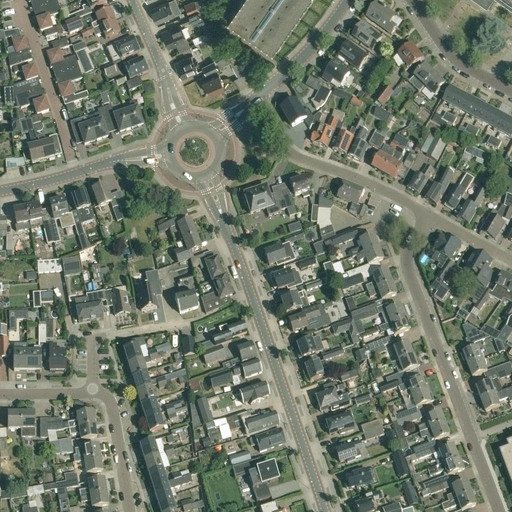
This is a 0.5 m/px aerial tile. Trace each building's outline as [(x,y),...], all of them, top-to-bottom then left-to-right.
[(29,0),(33,10),(57,2),(56,0),(29,0)] [(92,9),(104,4),(107,3),(105,0),(85,0),(88,4),(82,7),(84,11),(68,17),(70,23),(78,19),(94,13),(92,9)] [(156,22),(180,12),(175,0),(171,0),(151,9),(156,22)] [(193,0),(194,0),(184,4),(188,14),(198,10),(197,7),(200,6),(197,0),(193,0)] [(241,0),(227,21),(246,34),(253,39),(272,52),(308,0),(241,0)] [(511,0),(478,0),(488,6),(491,0),(497,0),(511,10),(511,0)] [(57,2),(33,10),(40,32),(44,31),(46,37),(57,34),(55,27),(52,28),(48,17),(61,13),(57,2)] [(391,34),(396,27),(392,24),(395,19),(388,14),(389,12),(385,10),(386,8),(378,2),(367,17),(391,34)] [(110,11),(110,10),(95,16),(98,22),(91,25),(92,28),(80,33),(82,36),(115,22),(112,16),(113,16),(114,15),(112,11),(111,11),(110,11)] [(188,15),(179,19),(182,26),(190,23),(191,26),(197,23),(199,24),(205,33),(192,39),(195,44),(214,35),(203,19),(204,19),(198,10),(188,14),(187,14),(188,15)] [(78,19),(70,23),(65,25),(69,35),(82,30),(78,19)] [(120,33),(115,22),(82,36),(83,39),(94,34),(95,37),(103,33),(105,39),(120,33)] [(353,37),(372,51),(382,37),(363,23),(353,37)] [(180,25),(161,33),(168,49),(177,46),(179,52),(190,47),(187,41),(180,25)] [(12,66),(24,63),(32,60),(28,49),(29,48),(27,41),(26,42),(24,38),(21,39),(19,36),(16,36),(15,30),(4,32),(5,38),(10,37),(12,42),(13,42),(16,52),(7,55),(10,67),(12,66)] [(120,60),(139,52),(132,37),(114,45),(120,60)] [(65,38),(51,43),(54,51),(47,53),(55,76),(79,68),(75,56),(62,60),(59,50),(68,47),(65,38)] [(75,54),(86,49),(83,43),(72,48),(75,54)] [(359,70),(368,57),(349,43),(341,54),(348,59),(346,61),(359,70)] [(405,71),(422,59),(412,45),(405,51),(406,52),(401,55),(406,62),(401,66),(405,71)] [(99,46),(88,48),(90,61),(95,60),(95,56),(100,55),(99,46)] [(75,54),(78,61),(87,57),(84,50),(75,54)] [(232,61),(240,58),(236,50),(229,54),(232,61)] [(181,79),(198,72),(191,56),(174,64),(181,79)] [(130,80),(148,72),(142,58),(124,66),(130,80)] [(206,75),(218,69),(214,61),(201,67),(206,75)] [(26,69),(24,63),(12,66),(15,73),(22,71),(26,82),(13,86),(15,98),(17,97),(41,89),(34,67),(26,69)] [(350,73),(335,63),(324,79),(337,89),(341,84),(341,85),(350,73)] [(93,72),(90,65),(82,69),(84,75),(93,72)] [(420,70),(415,76),(409,83),(419,92),(426,86),(425,86),(435,75),(426,67),(422,72),(420,70)] [(62,98),(74,94),(70,83),(82,79),(79,68),(55,76),(62,98)] [(208,94),(224,87),(218,74),(202,81),(208,94)] [(444,85),(435,75),(425,86),(426,86),(435,96),(440,90),(439,89),(444,85)] [(117,86),(126,82),(124,77),(115,80),(117,86)] [(143,85),(139,77),(125,83),(129,91),(143,85)] [(399,86),(404,90),(410,84),(405,80),(399,86)] [(325,105),(331,92),(322,87),(316,100),(312,102),(317,110),(325,105)] [(385,87),(375,101),(382,106),(393,93),(385,87)] [(453,111),(463,94),(451,88),(443,103),(449,106),(448,108),(453,111)] [(41,89),(17,97),(20,108),(33,104),(36,115),(31,117),(32,119),(33,125),(44,122),(41,114),(48,111),(41,89)] [(72,103),(89,98),(87,92),(70,97),(72,103)] [(466,116),(474,100),(463,94),(453,111),(458,114),(459,112),(466,116)] [(357,96),(351,102),(360,110),(365,104),(357,96)] [(476,123),(485,106),(474,100),(466,116),(471,119),(470,120),(476,123)] [(125,112),(131,130),(143,126),(134,101),(129,103),(132,110),(125,112)] [(297,101),(282,110),(293,127),(307,119),(312,115),(309,110),(303,113),(297,101)] [(115,121),(120,134),(131,130),(125,112),(114,116),(111,105),(104,107),(109,123),(115,121)] [(488,128),(496,112),(485,106),(476,123),(481,126),(482,124),(488,128)] [(96,142),(108,138),(104,125),(109,123),(104,107),(97,110),(99,113),(94,115),(96,122),(90,124),(96,142)] [(335,111),(331,119),(339,123),(342,124),(345,116),(338,112),(335,111)] [(498,135),(507,119),(496,112),(488,128),(493,131),(492,132),(498,135)] [(390,115),(386,113),(382,120),(387,122),(390,115)] [(448,123),(452,116),(446,113),(443,120),(448,123)] [(457,119),(452,116),(448,123),(453,126),(457,119)] [(37,137),(36,137),(32,119),(19,122),(22,134),(29,133),(31,139),(33,141),(34,145),(28,147),(32,163),(43,160),(37,137)] [(81,119),(70,123),(74,137),(81,134),(85,146),(96,142),(90,124),(83,126),(81,119)] [(318,127),(312,142),(328,149),(334,133),(335,133),(339,123),(331,119),(328,127),(327,129),(319,126),(318,127)] [(511,121),(507,119),(498,135),(503,138),(504,136),(511,140),(511,136),(511,121)] [(352,128),(349,137),(340,134),(333,150),(347,156),(354,140),(355,140),(360,132),(360,131),(364,123),(358,120),(354,129),(352,128)] [(465,132),(470,135),(474,128),(469,125),(465,132)] [(479,131),(474,128),(470,135),(476,138),(479,131)] [(362,144),(368,133),(361,130),(349,156),(360,162),(368,147),(362,144)] [(375,147),(381,136),(375,133),(369,144),(375,147)] [(437,162),(446,144),(435,139),(436,137),(430,133),(421,152),(427,155),(426,156),(437,162)] [(42,136),(37,137),(43,160),(55,158),(53,149),(60,147),(57,135),(49,137),(50,141),(44,143),(42,136)] [(394,142),(393,143),(406,150),(410,142),(398,135),(394,142)] [(381,136),(375,147),(380,150),(386,139),(381,136)] [(493,147),(497,140),(491,137),(487,144),(493,147)] [(497,140),(493,147),(498,150),(502,142),(497,140)] [(393,143),(390,148),(396,151),(403,155),(406,150),(393,143)] [(380,153),(372,167),(383,174),(388,166),(391,159),(394,155),(396,151),(390,148),(389,150),(384,148),(381,154),(380,153)] [(388,166),(383,174),(395,180),(403,166),(398,163),(403,155),(396,151),(395,152),(394,155),(391,159),(388,166)] [(405,160),(412,164),(416,156),(410,153),(405,160)] [(16,169),(16,168),(15,159),(6,159),(7,168),(6,168),(6,170),(16,169)] [(419,195),(434,170),(427,165),(420,177),(415,174),(407,188),(419,195)] [(445,192),(454,174),(447,170),(438,187),(434,185),(425,199),(437,206),(445,192)] [(455,210),(465,192),(466,193),(474,180),(467,175),(459,189),(455,186),(445,204),(446,204),(445,207),(453,212),(454,209),(455,210)] [(303,198),(309,197),(308,192),(303,178),(290,182),(294,196),(302,194),(303,198)] [(342,182),(336,198),(352,204),(357,206),(357,205),(363,190),(342,182)] [(98,206),(104,204),(112,202),(106,185),(92,189),(98,206)] [(283,210),(280,201),(276,202),(274,194),(268,196),(265,187),(263,188),(257,190),(243,195),(243,197),(242,198),(244,204),(246,203),(249,215),(265,210),(268,217),(280,213),(279,211),(283,210)] [(482,199),(485,192),(480,189),(476,196),(471,205),(466,202),(457,218),(469,224),(483,199),(482,199)] [(289,217),(295,215),(287,190),(280,192),(289,217)] [(81,224),(81,225),(94,221),(90,207),(89,207),(84,192),(72,196),(79,218),(78,218),(80,224),(81,224)] [(507,225),(511,213),(511,194),(510,194),(505,206),(507,207),(503,217),(501,221),(490,215),(481,232),(496,240),(505,224),(507,225)] [(330,210),(333,205),(319,196),(318,203),(330,210)] [(55,221),(68,217),(63,199),(49,202),(55,221)] [(318,207),(317,215),(330,216),(330,210),(318,203),(318,207)] [(352,204),(349,213),(356,217),(356,216),(363,218),(364,214),(367,208),(360,205),(359,206),(357,205),(357,206),(352,204)] [(35,222),(42,220),(38,205),(25,208),(30,225),(35,224),(35,222)] [(119,206),(112,208),(117,221),(122,219),(120,211),(119,206)] [(30,225),(25,208),(13,211),(16,226),(23,224),(24,226),(30,225)] [(188,214),(186,209),(175,213),(177,218),(188,214)] [(317,215),(316,223),(316,226),(318,226),(329,222),(330,216),(317,215)] [(189,239),(196,236),(191,221),(182,224),(180,218),(159,226),(161,233),(175,227),(178,233),(181,242),(189,239)] [(329,222),(318,226),(319,230),(331,226),(329,222)] [(80,224),(75,225),(78,237),(84,236),(81,225),(81,224),(80,224)] [(321,236),(333,232),(331,226),(319,230),(321,236)] [(54,244),(60,243),(56,227),(50,228),(54,243),(54,244)] [(111,240),(107,227),(101,229),(106,241),(111,240)] [(54,243),(50,228),(44,230),(47,245),(54,243)] [(358,238),(355,230),(335,237),(323,242),(326,251),(358,238)] [(333,232),(321,236),(323,242),(335,237),(333,232)] [(289,245),(304,239),(302,233),(283,239),(285,245),(286,246),(289,245)] [(352,258),(355,256),(379,248),(374,235),(358,241),(361,248),(349,252),(352,258)] [(442,236),(435,248),(438,250),(437,252),(444,257),(450,260),(460,243),(447,235),(445,238),(442,236)] [(201,248),(196,236),(189,239),(181,242),(183,248),(174,252),(178,264),(190,259),(193,258),(190,252),(201,248)] [(268,266),(275,263),(277,267),(295,261),(289,245),(286,246),(285,245),(264,253),(268,266)] [(376,262),(383,259),(379,248),(355,256),(357,262),(365,259),(368,265),(376,262)] [(467,268),(466,271),(473,275),(470,280),(478,284),(487,290),(487,289),(486,288),(489,283),(494,275),(487,271),(492,262),(476,253),(475,255),(474,254),(466,267),(467,268)] [(206,268),(210,282),(224,277),(224,276),(223,277),(216,258),(206,262),(203,254),(193,258),(190,259),(192,268),(200,266),(201,270),(206,268)] [(63,274),(80,271),(78,258),(62,261),(63,274)] [(301,270),(316,265),(313,258),(298,263),(301,270)] [(330,262),(322,265),(326,278),(335,275),(330,262)] [(452,270),(455,265),(449,262),(444,269),(437,278),(443,282),(452,270)] [(102,281),(100,265),(91,267),(94,283),(102,281)] [(346,273),(337,277),(339,282),(348,279),(363,274),(360,268),(346,273)] [(277,290),(286,287),(287,289),(301,285),(297,273),(295,274),(294,270),(288,272),(288,271),(272,277),(273,279),(270,280),(274,289),(276,288),(277,290)] [(460,275),(452,270),(443,282),(449,287),(451,288),(460,275)] [(377,288),(391,283),(387,271),(372,276),(374,283),(365,286),(367,292),(377,288)] [(136,290),(139,312),(155,309),(153,298),(160,297),(156,273),(150,274),(146,274),(144,275),(146,288),(136,290)] [(365,279),(363,274),(348,279),(339,282),(338,283),(341,292),(364,283),(363,282),(365,279)] [(487,290),(484,295),(489,298),(490,297),(502,303),(504,299),(511,283),(511,278),(503,274),(496,286),(497,286),(492,293),(487,289),(487,290)] [(180,314),(198,308),(193,292),(198,290),(195,277),(178,282),(180,289),(178,290),(180,295),(175,297),(180,314)] [(224,277),(210,282),(211,282),(215,293),(200,299),(206,314),(223,306),(220,300),(231,295),(224,277)] [(324,285),(322,279),(305,286),(307,291),(324,285)] [(43,289),(54,289),(54,281),(43,282),(43,289)] [(381,300),(396,295),(391,283),(377,288),(367,292),(369,298),(373,297),(372,296),(378,294),(381,300)] [(470,295),(479,301),(480,300),(484,295),(487,290),(478,284),(470,295)] [(115,316),(130,314),(126,293),(113,296),(112,291),(104,292),(105,299),(111,297),(115,316)] [(33,309),(40,308),(39,292),(32,293),(33,309)] [(91,321),(103,318),(98,292),(85,295),(87,305),(91,321)] [(286,313),(300,308),(302,312),(310,309),(304,292),(281,300),(286,313)] [(350,300),(352,309),(368,304),(365,296),(350,300)] [(91,321),(87,305),(82,306),(81,300),(74,301),(78,323),(91,321)] [(479,301),(474,309),(479,312),(480,312),(485,303),(480,300),(479,301)] [(362,314),(376,309),(374,303),(350,312),(352,318),(362,314)] [(511,305),(506,314),(502,320),(508,324),(511,318),(511,316),(511,305)] [(302,316),(288,321),(292,333),(307,328),(305,323),(324,316),(320,306),(300,313),(302,316)] [(378,328),(386,325),(405,318),(403,313),(405,312),(403,306),(400,307),(400,306),(385,312),(387,318),(385,319),(384,318),(375,321),(378,328)] [(362,314),(364,320),(378,314),(376,309),(362,314)] [(380,334),(392,330),(394,336),(409,331),(405,318),(386,325),(378,328),(380,334)] [(334,334),(348,329),(350,336),(357,333),(353,320),(332,327),(334,334)] [(213,340),(216,347),(232,341),(231,339),(247,333),(246,331),(247,330),(246,326),(244,326),(243,322),(227,328),(226,326),(219,329),(221,335),(212,338),(213,340)] [(507,326),(504,330),(498,339),(505,344),(511,335),(509,333),(511,330),(507,326)] [(360,341),(379,334),(377,329),(364,334),(359,336),(358,336),(360,341)] [(494,330),(490,337),(497,341),(501,334),(494,330)] [(469,339),(471,345),(485,340),(483,334),(469,339)] [(388,338),(381,341),(383,346),(396,341),(394,336),(388,338)] [(299,360),(323,351),(318,337),(297,345),(299,351),(296,352),(299,360)] [(155,350),(141,354),(139,348),(146,346),(143,338),(131,341),(133,347),(123,350),(127,364),(156,355),(155,350)] [(0,358),(8,358),(7,339),(0,339),(0,358)] [(183,340),(184,356),(195,355),(195,349),(192,349),(191,339),(183,340)] [(213,340),(198,345),(201,352),(216,347),(213,340)] [(370,351),(383,346),(381,341),(367,346),(370,351)] [(232,366),(256,358),(251,342),(237,347),(240,358),(231,362),(232,366)] [(396,361),(402,359),(412,355),(407,343),(393,348),(395,355),(394,355),(396,361)] [(65,372),(66,352),(56,352),(56,345),(50,345),(49,371),(65,372)] [(468,365),(485,359),(482,353),(480,354),(478,348),(471,350),(469,345),(461,348),(464,353),(463,353),(464,354),(461,355),(463,361),(466,360),(468,365)] [(206,365),(225,357),(221,346),(202,353),(206,365)] [(386,352),(383,346),(370,351),(372,357),(386,352)] [(27,351),(28,371),(41,371),(42,351),(41,351),(41,347),(34,347),(34,351),(27,351)] [(318,363),(318,362),(305,367),(309,381),(323,377),(321,370),(327,368),(325,362),(344,355),(342,349),(321,356),(323,362),(322,363),(322,362),(318,363)] [(27,351),(14,351),(14,370),(28,371),(27,351)] [(147,373),(144,365),(151,363),(150,362),(158,360),(156,355),(127,364),(132,378),(147,373)] [(414,361),(412,355),(402,359),(396,361),(391,363),(393,369),(396,368),(398,374),(416,368),(416,367),(419,366),(417,360),(414,361)] [(485,359),(468,365),(472,377),(484,373),(486,378),(498,374),(496,368),(487,372),(485,365),(487,365),(485,359)] [(245,378),(261,373),(257,360),(232,369),(235,377),(244,374),(245,378)] [(503,372),(511,368),(510,363),(496,368),(498,374),(503,372)] [(511,368),(503,372),(505,378),(511,375),(511,368)] [(209,377),(213,388),(232,382),(228,371),(209,377)] [(339,376),(341,383),(356,378),(354,372),(339,376)] [(136,391),(151,387),(147,373),(132,378),(136,391)] [(387,385),(396,381),(394,376),(384,379),(387,385)] [(400,393),(402,400),(425,391),(423,385),(426,384),(424,377),(421,378),(420,378),(402,385),(405,391),(400,393)] [(384,392),(402,385),(400,380),(396,381),(387,385),(382,387),(384,392)] [(479,394),(481,400),(503,392),(503,391),(501,387),(500,387),(497,380),(498,380),(477,388),(474,389),(477,395),(479,394)] [(201,391),(197,381),(188,384),(191,395),(201,391)] [(255,406),(270,401),(268,396),(269,395),(265,383),(240,391),(242,399),(251,396),(253,401),(255,406)] [(331,400),(337,398),(335,393),(344,389),(342,384),(336,386),(336,383),(331,385),(331,384),(323,387),(325,392),(315,395),(318,404),(331,400)] [(503,392),(481,400),(486,412),(500,406),(498,401),(509,397),(511,402),(511,401),(511,385),(511,386),(511,385),(511,387),(503,391),(503,392)] [(136,391),(141,405),(155,401),(151,387),(136,391)] [(425,391),(402,400),(404,405),(413,402),(415,408),(430,403),(430,402),(433,401),(430,394),(427,395),(425,391)] [(346,395),(337,398),(331,400),(318,404),(321,412),(330,409),(331,412),(349,406),(346,395)] [(356,407),(374,401),(372,395),(354,401),(356,407)] [(141,405),(145,419),(160,414),(155,401),(141,405)] [(202,426),(202,427),(213,424),(206,401),(190,406),(192,429),(202,426)] [(391,423),(410,416),(408,411),(396,415),(393,408),(387,410),(391,423)] [(174,410),(166,412),(169,420),(177,418),(174,410)] [(34,412),(21,413),(21,429),(22,429),(22,438),(34,438),(34,412)] [(68,423),(69,429),(79,428),(95,425),(93,412),(76,415),(77,421),(68,423)] [(232,417),(232,418),(225,420),(228,432),(236,430),(234,424),(251,419),(249,412),(232,417)] [(428,430),(444,423),(440,412),(425,417),(427,423),(426,424),(428,430)] [(21,429),(21,413),(8,413),(8,429),(21,429)] [(251,434),(278,426),(274,413),(257,418),(258,422),(249,425),(251,434)] [(340,435),(355,430),(349,413),(342,416),(342,415),(325,421),(326,423),(325,424),(326,428),(328,428),(330,435),(339,431),(340,435)] [(164,428),(160,414),(145,419),(149,433),(164,428)] [(410,416),(391,423),(398,441),(404,438),(400,427),(412,422),(410,416)] [(56,419),(47,419),(47,431),(56,431),(56,419)] [(363,435),(382,428),(380,420),(360,427),(363,435)] [(429,443),(449,436),(444,423),(428,430),(420,433),(422,438),(426,436),(429,443)] [(81,440),(97,438),(95,425),(79,428),(69,429),(70,436),(80,435),(81,440)] [(384,436),(382,428),(363,435),(366,442),(384,436)] [(280,430),(262,436),(255,438),(260,452),(284,444),(280,430)] [(40,431),(40,439),(48,439),(47,431),(40,431)] [(59,441),(49,443),(50,450),(60,448),(71,447),(70,440),(59,441)] [(139,446),(143,460),(158,455),(154,441),(139,446)] [(359,448),(362,447),(360,442),(344,448),(344,449),(336,452),(340,463),(355,457),(356,458),(361,456),(359,448)] [(511,442),(507,444),(509,449),(500,452),(511,483),(511,442)] [(415,455),(429,450),(427,444),(413,449),(415,455)] [(74,463),(84,462),(100,459),(98,446),(82,449),(83,455),(73,456),(74,463)] [(437,466),(457,458),(453,446),(438,452),(441,458),(434,460),(437,466)] [(60,448),(50,450),(51,456),(61,455),(72,453),(71,447),(60,448)] [(429,450),(415,455),(417,461),(431,455),(429,450)] [(250,461),(248,452),(229,458),(231,467),(250,461)] [(143,460),(148,474),(163,469),(158,455),(143,460)] [(461,463),(459,463),(457,458),(437,466),(427,470),(430,477),(443,472),(444,477),(447,476),(462,470),(464,469),(461,463)] [(102,471),(100,459),(84,462),(86,474),(102,471)] [(271,498),(266,484),(278,480),(273,466),(262,469),(259,459),(232,468),(235,479),(248,475),(256,502),(271,498)] [(394,462),(397,471),(406,468),(403,459),(394,462)] [(419,472),(431,467),(428,461),(416,466),(419,472)] [(152,487),(167,483),(163,469),(148,474),(152,487)] [(351,476),(346,478),(347,482),(345,483),(347,489),(349,488),(349,489),(356,487),(356,489),(371,484),(367,469),(360,472),(360,470),(350,474),(351,476)] [(64,474),(65,482),(77,480),(75,473),(64,474)] [(171,496),(169,490),(192,483),(190,475),(181,478),(174,480),(167,483),(152,487),(156,501),(171,496)] [(428,490),(442,484),(440,478),(426,484),(428,490)] [(67,488),(78,487),(77,480),(65,482),(67,488)] [(106,493),(104,480),(88,482),(89,490),(79,492),(80,497),(106,493)] [(449,502),(470,493),(466,481),(452,487),(454,493),(447,496),(449,502)] [(442,484),(428,490),(430,495),(444,490),(442,484)] [(92,508),(108,505),(106,493),(80,497),(81,503),(91,501),(92,508)] [(371,503),(381,500),(379,493),(359,500),(360,503),(355,505),(357,511),(372,511),(374,511),(371,503)] [(449,502),(441,504),(444,511),(457,506),(457,505),(458,505),(461,511),(475,506),(470,493),(449,502)] [(156,501),(159,511),(169,511),(175,510),(171,496),(156,501)]
